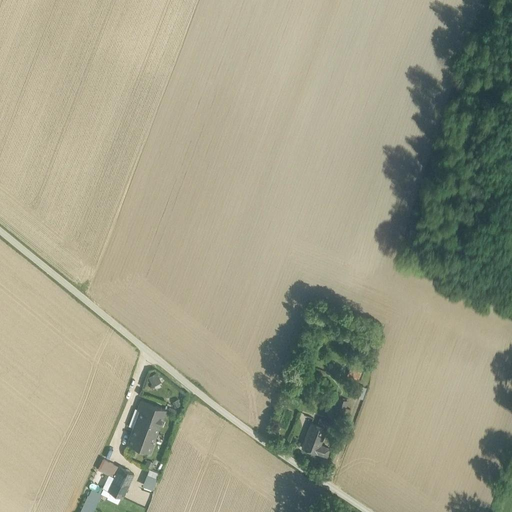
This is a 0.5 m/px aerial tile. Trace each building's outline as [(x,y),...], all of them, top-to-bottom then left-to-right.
[(149,375),(154,385),(162,381),(156,371),(149,375)] [(347,401),(338,397),(333,411),(342,414),(347,401)] [(165,409),(141,400),(138,409),(141,410),(135,424),(156,432),(165,409)] [(327,428),(311,422),(302,447),(317,453),(326,456),(329,448),(320,444),(327,428)] [(156,432),(135,424),(128,444),(149,451),(156,432)] [(98,468),(114,477),(119,466),(103,458),(98,468)] [(119,466),(114,477),(108,490),(122,497),(134,473),(119,466)] [(142,486),(151,489),(157,470),(147,468),(142,486)] [(102,487),(103,488),(108,490),(114,477),(109,473),(102,487)] [(108,490),(103,488),(100,493),(107,496),(107,498),(117,503),(121,496),(108,490)] [(79,511),(91,511),(100,493),(92,489),(88,495),(79,511)] [(127,511),(137,511),(140,506),(120,497),(116,507),(127,511)]
